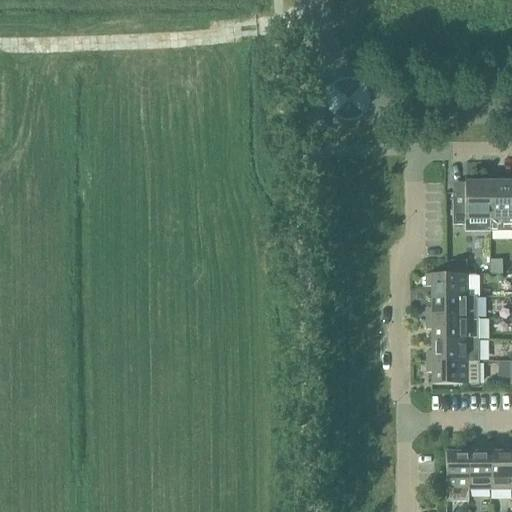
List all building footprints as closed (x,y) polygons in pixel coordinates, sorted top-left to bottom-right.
[(511,232),(511,182),(489,183),(489,220),(489,232),(511,232)] [(452,187),(452,226),(465,226),(465,220),(489,220),(489,183),(464,183),(464,187),(452,187)] [(503,276),(503,261),(491,261),(491,276),(503,276)] [(476,275),(453,275),(425,275),(425,287),(430,287),(430,298),(476,298),(476,275)] [(476,298),(430,298),(431,309),(426,309),(426,320),(476,319),(476,298)] [(476,319),(426,320),(426,330),(431,330),(431,341),(478,341),(478,319),(476,319)] [(426,363),(478,363),(478,341),(431,341),(431,353),(426,353),(426,363)] [(478,363),(426,363),(426,373),(431,373),(431,385),(478,385),(478,363)] [(445,454),(446,503),(468,503),(468,491),(468,453),(445,454)] [(490,490),(489,453),(468,453),(468,491),(490,490)] [(489,453),(490,490),(511,490),(511,453),(489,453)]
